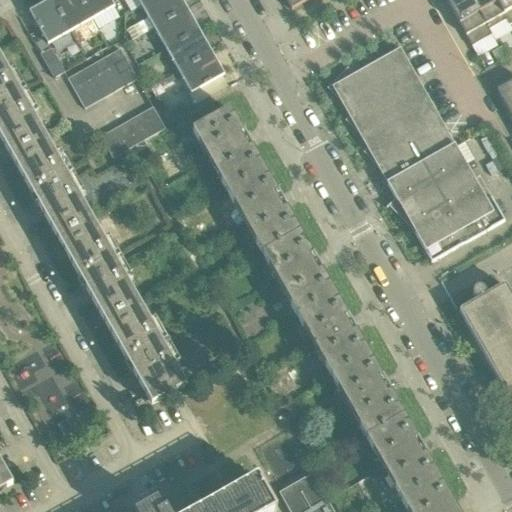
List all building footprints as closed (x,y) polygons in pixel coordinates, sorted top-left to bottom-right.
[(70,33),(92,21),(80,0),(52,0),(52,1),(70,33)] [(114,8),(109,0),(80,0),(92,21),(114,8)] [(137,0),(142,9),(156,0),(137,0)] [(153,29),(154,30),(186,11),(180,0),(156,0),(142,9),(148,20),(153,29)] [(284,0),(291,12),(311,0),(284,0)] [(491,37),(470,0),(456,0),(447,5),(471,48),(491,37)] [(494,0),(470,0),(491,37),(492,36),(489,31),(506,21),(509,27),(510,26),(494,0)] [(511,0),(494,0),(510,26),(511,24),(511,0)] [(48,46),(70,33),(52,1),(29,13),(48,46)] [(159,38),(166,52),(199,33),(186,11),(154,30),(159,38)] [(153,29),(148,20),(129,31),(134,39),(138,37),(153,29)] [(166,52),(179,73),(211,55),(199,33),(166,52)] [(505,46),(498,50),(504,60),(511,56),(505,46)] [(51,50),(40,57),(54,80),(65,74),(51,50)] [(416,234),(414,235),(431,264),(504,223),(491,199),(485,202),(458,154),(456,149),(399,50),(375,64),(376,66),(351,80),(349,77),(348,77),(344,73),(327,90),(343,106),(350,117),(345,122),(361,138),(368,149),(364,154),(380,170),(389,186),(387,187),(397,204),(398,203),(402,207),(397,212),(413,229),(416,234)] [(504,60),(498,50),(491,54),(497,64),(504,60)] [(120,52),(107,59),(112,68),(125,61),(120,52)] [(211,55),(179,73),(191,95),(224,77),(211,55)] [(107,59),(81,73),(86,83),(99,75),(112,68),(107,59)] [(0,139),(12,161),(11,161),(50,229),(130,370),(130,371),(131,370),(151,407),(157,404),(180,392),(180,391),(185,388),(56,161),(0,60),(0,139)] [(125,61),(112,68),(124,89),(137,82),(125,61)] [(112,68),(99,75),(111,96),(124,89),(112,68)] [(86,83),(81,73),(67,81),(73,90),(86,83)] [(99,75),(86,83),(98,104),(111,96),(99,75)] [(511,82),(495,92),(511,121),(511,82)] [(98,104),(86,83),(73,90),(84,111),(98,104)] [(153,109),(139,117),(152,138),(165,131),(153,109)] [(456,511),(404,418),(266,175),(230,111),(192,133),(207,161),(383,471),(377,474),(388,493),(394,490),(406,511),(456,511)] [(139,117),(126,124),(139,146),(152,138),(139,117)] [(126,124),(113,131),(126,153),(139,146),(126,124)] [(126,153),(113,131),(100,139),(113,160),(126,153)] [(153,158),(144,143),(134,149),(142,164),(153,158)] [(511,300),(504,286),(487,297),(484,293),(485,293),(484,291),(483,290),(482,289),(480,289),(479,289),(477,289),(476,289),(475,290),(474,291),(473,292),(473,293),(472,295),(473,296),(473,297),(476,302),(458,313),(511,407),(511,300)] [(0,493),(12,487),(0,465),(0,493)] [(331,511),(312,476),(279,495),(288,511),(331,511)] [(275,511),(260,485),(237,498),(211,511),(159,511),(156,505),(144,511),(275,511)]
